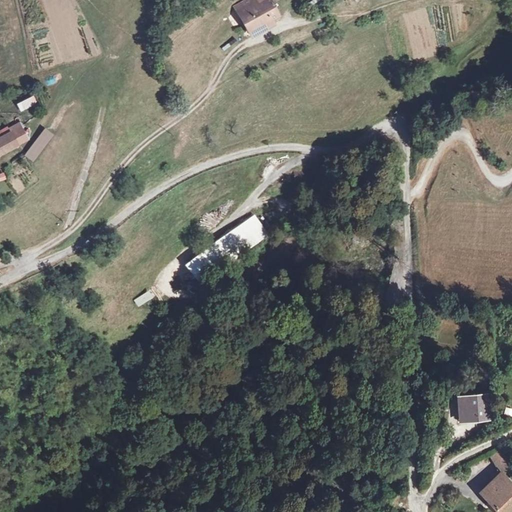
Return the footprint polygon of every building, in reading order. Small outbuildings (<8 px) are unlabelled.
[(248,0),(235,6),(238,12),(252,6),(254,8),(269,1),(268,0),(248,0)] [(252,6),(238,12),(249,34),(270,24),(269,22),(276,18),(269,1),(254,8),(252,6)] [(16,104),(20,112),(37,104),(33,96),(16,104)] [(0,150),(3,149),(2,147),(23,137),(17,126),(0,134),(0,150)] [(24,156),(34,163),(54,135),(45,128),(24,156)] [(198,283),(269,235),(255,214),(184,263),(198,283)] [(153,290),(136,298),(139,305),(157,297),(153,290)] [(478,424),(491,424),(490,399),(464,400),(464,419),(478,419),(478,424)] [(509,465),(497,450),(486,457),(498,473),(509,465)] [(511,485),(498,474),(483,491),(491,499),(488,502),(498,511),(504,511),(511,504),(511,485)] [(397,502),(395,508),(405,511),(407,506),(397,502)]
